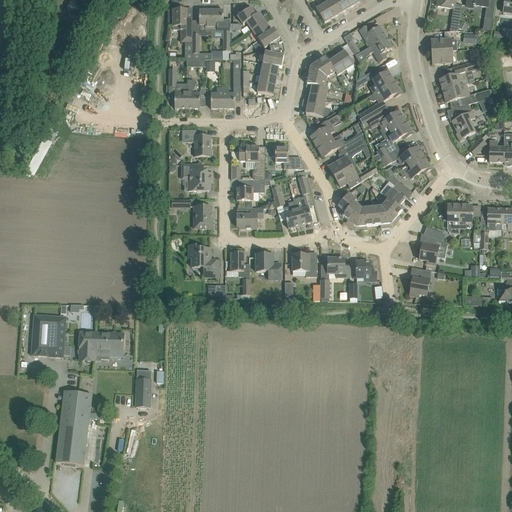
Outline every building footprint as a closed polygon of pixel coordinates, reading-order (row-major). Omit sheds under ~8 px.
[(333,19),(342,14),(333,0),(325,5),(333,19)] [(333,0),(342,14),(351,9),(345,0),(333,0)] [(345,0),(351,9),(360,3),(357,0),(345,0)] [(436,0),(437,0),(438,0),(437,8),(453,10),(452,21),(450,33),(458,33),(459,22),(462,7),(455,6),(456,3),(456,0),(436,0)] [(467,0),(466,9),(474,10),(474,7),(486,9),(485,19),(492,20),(494,8),(488,7),(489,0),(467,0)] [(511,0),(505,0),(503,14),(511,15),(511,0)] [(325,24),(333,19),(325,5),(316,10),(325,24)] [(171,12),(171,20),(173,20),(173,21),(173,27),(174,31),(181,31),(181,35),(181,44),(188,44),(188,55),(187,56),(187,61),(192,61),(192,55),(192,35),(192,31),(192,21),(186,21),(186,11),(181,11),(181,9),(174,9),(174,11),(173,11),(173,12),(171,12)] [(256,16),(251,9),(238,18),(243,25),(246,23),(259,42),(253,46),(257,52),(264,50),(270,46),(271,55),(265,54),(258,94),(273,97),(279,69),(282,69),(285,54),(280,53),(279,46),(283,44),(274,31),(272,32),(259,14),(256,16)] [(192,31),(192,35),(200,35),(200,33),(206,33),(211,33),(212,33),(212,11),(199,11),(199,21),(192,21),(192,31)] [(212,11),(212,33),(223,33),(223,52),(223,61),(230,61),(230,56),(230,52),(230,33),(231,33),(231,32),(231,27),(231,26),(231,20),(223,20),(223,11),(212,11)] [(372,33),(368,27),(359,32),(366,44),(369,49),(386,39),(380,28),(372,33)] [(451,41),(450,33),(444,33),(445,41),(431,42),(432,53),(452,52),(457,52),(457,41),(451,41)] [(469,45),(476,45),(477,37),(470,36),(469,45)] [(384,55),(392,50),(386,39),(369,49),(362,53),(355,57),(360,65),(367,61),(365,58),(373,54),(379,64),(387,60),(384,55)] [(355,56),(360,53),(353,42),(348,45),(355,56)] [(354,66),(348,57),(342,48),(339,50),(342,55),(332,61),(329,57),(320,62),(318,59),(311,64),(313,67),(311,70),(307,70),(305,78),(309,79),(306,89),(311,90),(309,102),(304,101),(302,108),(307,109),(306,115),(322,118),(328,90),(325,89),(327,80),(335,75),(337,77),(354,66)] [(472,62),(481,61),(479,51),(470,53),(472,62)] [(453,64),(452,52),(432,53),(432,54),(433,54),(433,65),(453,64)] [(443,92),(466,86),(469,85),(466,74),(473,72),(484,70),(482,61),(470,64),(453,69),(455,77),(440,81),(443,92)] [(214,63),(206,63),(206,71),(214,71),(214,63)] [(176,86),(176,71),(169,71),(169,88),(175,88),(175,95),(175,110),(187,110),(187,86),(176,86)] [(371,74),(369,75),(372,80),(373,81),(372,82),(375,86),(370,89),(374,95),(394,83),(387,71),(380,75),(378,72),(372,76),(371,74)] [(359,81),(357,82),(356,92),(365,87),(360,80),(359,81)] [(200,110),(200,100),(200,95),(193,95),(193,92),(194,92),(194,81),(188,81),(188,86),(187,86),(187,110),(200,110)] [(379,104),(366,112),(371,120),(381,114),(387,111),(383,103),(394,97),(395,99),(401,95),(394,83),(374,95),(368,99),(370,102),(374,103),(377,101),(379,104)] [(469,97),(466,86),(443,92),(447,104),(469,97)] [(223,110),(223,89),(217,89),(217,95),(211,95),(211,110),(223,110)] [(235,110),(235,100),(235,95),(229,95),(229,89),(223,89),(223,110),(235,110)] [(476,103),(491,99),(489,91),(474,95),(476,103)] [(471,113),(468,106),(458,109),(457,110),(461,118),(452,123),(458,135),(456,136),(460,143),(465,141),(464,140),(477,134),(471,122),(476,120),(473,113),(471,113)] [(371,120),(369,122),(373,130),(379,127),(382,131),(381,132),(383,136),(405,123),(398,111),(392,114),(393,116),(385,121),(381,114),(371,120)] [(324,131),(311,138),(317,149),(332,140),(329,136),(334,132),(331,127),(340,122),(339,121),(337,117),(331,120),(328,122),(321,126),(324,131)] [(378,155),(372,159),(374,165),(382,160),(389,156),(391,155),(399,150),(395,143),(405,137),(406,139),(412,135),(405,123),(383,136),(386,141),(389,146),(378,152),(377,153),(378,155)] [(211,158),(211,137),(196,137),(196,131),(182,131),(182,138),(187,138),(187,144),(195,144),(195,158),(211,158)] [(350,150),(365,140),(363,133),(346,143),(350,150)] [(332,140),(317,149),(323,159),(332,154),(337,150),(343,147),(340,141),(342,140),(339,135),(332,140)] [(475,157),(482,150),(486,145),(481,140),(469,151),(475,157)] [(504,164),(504,149),(497,148),(497,142),(490,142),(490,164),(504,164)] [(403,157),(398,160),(402,167),(407,164),(409,167),(424,158),(417,146),(411,150),(412,152),(403,157)] [(259,158),(259,148),(246,148),(246,150),(239,150),(239,163),(246,163),(246,164),(255,164),(255,170),(253,172),(253,174),(252,177),(253,179),(255,181),(260,182),(264,182),(265,182),(265,159),(259,158)] [(304,171),(301,159),(289,159),(289,148),(275,148),(275,150),(274,150),(274,156),(275,156),(275,165),(284,165),(284,171),(304,171)] [(389,156),(382,160),(386,167),(395,162),(391,155),(389,156)] [(409,167),(400,172),(403,179),(407,177),(408,180),(409,179),(410,180),(424,172),(425,174),(431,170),(424,158),(409,167)] [(335,179),(351,169),(352,168),(346,159),(329,169),(335,178),(334,178),(335,179)] [(188,192),(199,192),(209,192),(209,178),(213,178),(213,175),(203,175),(203,166),(182,166),(182,180),(188,180),(188,192)] [(357,178),(359,177),(362,176),(357,166),(351,169),(335,179),(340,189),(357,179),(357,178)] [(362,183),(378,173),(375,167),(362,176),(359,177),(362,183)] [(232,180),(240,180),(240,168),(232,168),(232,180)] [(303,196),(310,194),(306,178),(298,180),(303,196)] [(244,203),(253,203),(253,194),(264,194),(264,182),(260,182),(260,184),(248,184),(248,189),(237,190),(237,203),(238,203),(244,203)] [(409,199),(413,195),(397,182),(394,187),(409,199)] [(362,195),(367,188),(363,186),(356,190),(362,195)] [(277,209),(284,207),(279,188),(272,190),(277,209)] [(359,229),(359,232),(368,231),(367,228),(380,226),(381,230),(389,229),(389,226),(393,224),(395,226),(401,219),(398,217),(405,209),(401,206),(405,201),(397,195),(392,190),(385,198),(383,197),(379,203),(372,203),(372,210),(362,211),(355,204),(357,201),(349,195),(345,200),(338,208),(343,211),(340,215),(348,222),(346,225),(352,230),(355,227),(359,229)] [(301,206),(299,199),(293,200),(294,203),(298,216),(301,227),(313,223),(309,208),(304,210),(303,207),(301,206)] [(288,230),(301,227),(298,216),(294,203),(288,204),(289,208),(283,209),(286,220),(288,230)] [(460,236),(460,207),(446,207),(446,213),(448,213),(448,230),(453,230),(453,236),(460,236)] [(471,224),(472,217),(472,207),(460,207),(460,230),(466,230),(466,223),(471,224)] [(212,220),(212,208),(194,208),(194,230),(213,230),(213,220),(212,220)] [(257,231),(257,220),(263,219),(263,209),(250,210),(251,216),(237,216),(237,229),(240,229),(240,231),(257,231)] [(481,244),(480,251),(484,251),(488,251),(489,231),(502,232),(502,211),(488,210),(488,223),(481,223),(481,234),(481,240),(481,244)] [(511,211),(502,211),(502,232),(511,231),(511,211)] [(443,243),(445,236),(427,229),(424,236),(443,243)] [(444,260),(447,245),(443,243),(424,236),(422,235),(420,244),(422,245),(419,261),(427,263),(427,265),(436,267),(437,259),(444,260)] [(219,278),(219,272),(219,262),(208,262),(208,253),(210,253),(210,250),(198,250),(198,247),(189,247),(189,259),(193,259),(192,269),(208,269),(208,278),(219,278)] [(244,278),(244,264),(244,254),(231,254),(231,273),(239,273),(239,278),(244,278)] [(264,256),(263,254),(259,254),(257,256),(256,256),(256,274),(269,274),(269,281),(281,281),(281,265),(273,265),(273,256),(264,256)] [(317,279),(317,266),(309,266),(309,256),(293,256),(293,273),(306,273),(306,279),(317,279)] [(350,279),(350,268),(345,268),(345,260),(328,259),(328,275),(336,275),(336,279),(350,279)] [(377,283),(377,273),(371,273),(371,264),(366,264),(366,263),(356,263),(356,280),(364,280),(364,283),(370,283),(377,283)] [(427,297),(431,275),(422,273),(421,281),(413,280),(410,297),(418,299),(419,295),(427,297)] [(511,283),(511,274),(501,274),(501,283),(507,283),(507,285),(497,285),(497,304),(511,304),(511,285),(511,283)] [(242,301),(250,301),(250,281),(243,281),(243,297),(241,297),(242,301)] [(321,303),(329,303),(329,283),(321,283),(321,303)] [(293,302),(293,284),(285,284),(285,302),(293,302)] [(226,300),(226,287),(216,287),(216,296),(220,296),(220,300),(226,300)] [(474,298),(474,307),(483,307),(483,305),(493,305),(493,299),(484,299),(484,298),(474,298)] [(32,357),(63,359),(66,319),(34,317),(32,357)] [(81,334),(80,362),(95,362),(95,360),(109,361),(109,357),(109,353),(123,354),(124,335),(81,334)] [(164,384),(164,372),(156,372),(156,384),(164,384)] [(136,409),(150,409),(151,380),(137,380),(136,409)] [(84,467),(92,396),(65,392),(56,464),(84,467)]
